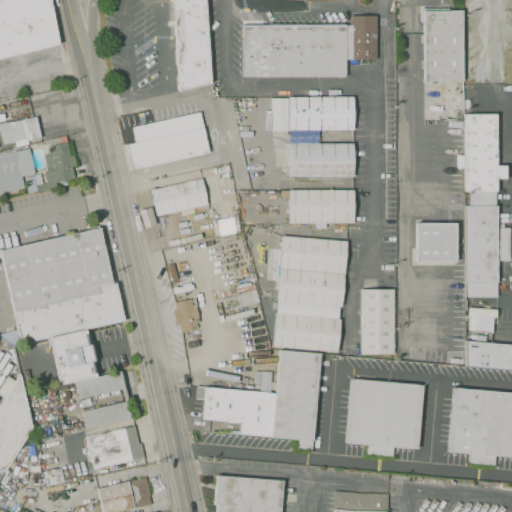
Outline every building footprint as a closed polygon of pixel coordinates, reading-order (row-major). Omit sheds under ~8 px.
[(0,0),(52,0),(62,44),(0,59),(0,0)] [(175,0),(208,0),(214,83),(181,91),(175,0)] [(418,12),(458,11),(459,81),(419,82),(418,12)] [(352,15),(379,15),(379,61),(352,61),(352,15)] [(349,25),(243,25),(243,76),(349,76),(349,25)] [(289,99),(354,98),(355,129),(290,130),(289,99)] [(133,127),(202,112),(211,153),(135,170),(130,144),(137,143),(133,127)] [(462,114),(493,114),(493,165),(504,165),(504,180),(495,180),(495,191),(462,191),(462,114)] [(1,124),(40,116),(45,138),(5,146),(1,124)] [(49,140),(67,136),(77,180),(59,184),(60,188),(39,193),(37,185),(48,182),(45,171),(48,171),(45,155),(52,153),(49,140)] [(294,144),(355,146),(354,180),(293,178),(294,144)] [(36,174),(31,150),(0,156),(0,193),(26,188),(24,177),(36,174)] [(287,189),(286,173),(254,174),(254,190),(287,189)] [(152,190),(204,178),(210,206),(158,217),(152,190)] [(292,189),(355,189),(355,227),(292,227),(292,189)] [(467,203),(502,204),(500,297),(466,297),(467,203)] [(414,261),(455,261),(455,223),(414,222),(414,261)] [(102,228),(1,250),(22,346),(128,322),(119,284),(115,285),(102,228)] [(283,236),(347,241),(339,351),(275,347),(283,236)] [(363,289),(367,289),(398,287),(396,350),(364,350),(363,289)] [(197,329),(192,298),(172,301),(177,332),(197,329)] [(51,341),(88,332),(99,379),(62,387),(51,341)] [(511,343),(465,338),(465,367),(511,372),(511,343)] [(317,439),(324,352),(280,349),(277,393),(207,387),(204,419),(241,422),(240,433),(317,439)] [(259,391),(268,391),(269,372),(260,371),(259,391)] [(0,468),(4,471),(31,426),(18,373),(0,402),(0,468)] [(78,386),(122,375),(132,417),(87,428),(84,414),(127,404),(123,388),(81,398),(78,386)] [(424,386),(351,379),(345,442),(367,445),(366,454),(393,456),(394,447),(418,449),(424,386)] [(511,393),(452,388),(447,453),(469,455),(469,463),(495,465),(496,456),(511,457),(511,393)] [(87,437),(136,425),(143,456),(94,468),(87,437)] [(280,511),(283,480),(217,475),(214,511),(280,511)] [(103,511),(98,487),(148,476),(154,504),(117,511),(103,511)] [(384,511),(386,494),(334,491),(332,511),(384,511)]
